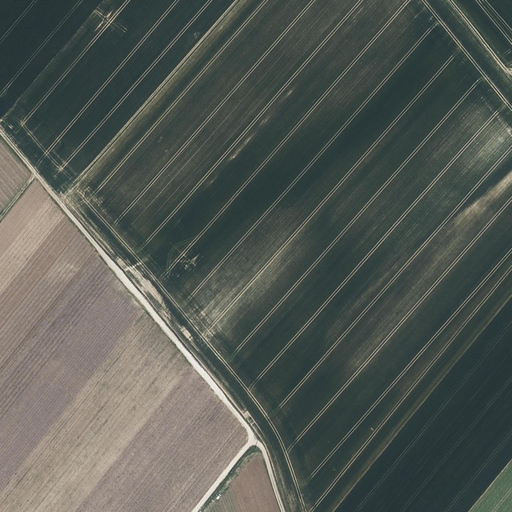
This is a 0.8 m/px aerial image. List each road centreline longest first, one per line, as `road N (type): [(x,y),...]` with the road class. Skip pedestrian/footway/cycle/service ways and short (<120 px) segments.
road 1 (track): [(284,511),(263,449),(60,202)]
road 2 (track): [(0,130),(60,202),(242,0)]
